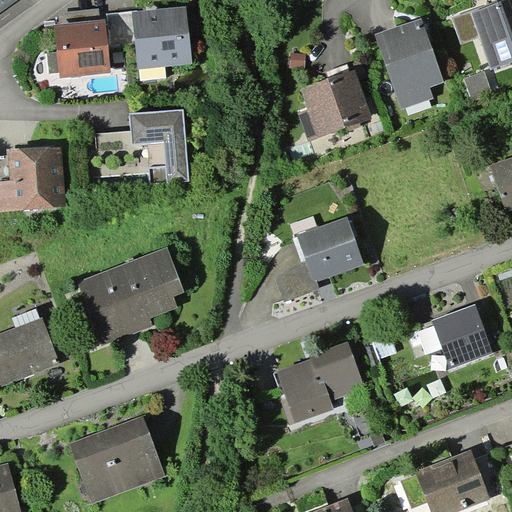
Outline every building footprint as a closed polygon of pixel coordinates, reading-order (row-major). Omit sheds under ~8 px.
[(0,0),(0,19),(27,0),(0,0)] [(511,62),(511,0),(506,0),(472,12),(491,69),(511,62)] [(192,15),(138,19),(142,72),(196,68),(192,15)] [(419,21),(376,36),(401,109),(445,94),(419,21)] [(110,27),(61,31),(65,81),(114,77),(110,27)] [(290,54),(289,69),(306,70),(307,56),(290,54)] [(370,118),(355,69),(300,86),(306,107),(296,110),(304,138),(370,118)] [(194,116),(136,118),(138,149),(169,148),(171,187),(196,186),(194,116)] [(64,151),(13,152),(14,185),(0,185),(0,212),(65,211),(64,151)] [(511,163),(487,171),(501,217),(511,213),(511,163)] [(356,220),(304,237),(318,283),(371,267),(356,220)] [(172,247),(79,283),(104,349),(159,327),(155,318),(178,310),(175,302),(191,295),(172,247)] [(471,310),(427,326),(444,373),(488,357),(471,310)] [(44,319),(0,336),(0,375),(4,387),(62,364),(44,319)] [(314,361),(281,372),(298,424),(337,411),(332,398),(357,390),(343,346),(312,356),(314,361)] [(147,418),(70,448),(92,505),(169,475),(147,418)] [(469,457),(412,479),(425,511),(460,511),(487,502),(469,457)] [(16,511),(5,467),(0,468),(0,511),(16,511)] [(355,511),(352,502),(326,511),(355,511)]
